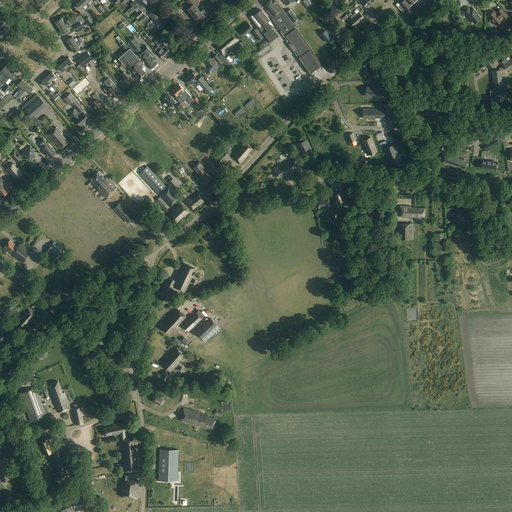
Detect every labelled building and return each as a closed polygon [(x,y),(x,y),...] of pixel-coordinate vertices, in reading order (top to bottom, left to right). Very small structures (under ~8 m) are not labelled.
[(85,4),(86,4),(82,0),(80,0),(76,4),(80,9),(83,7),(85,9),(86,9),(88,10),(91,7),(89,4),(87,6),(85,4)] [(148,1),(147,0),(140,0),(132,7),(135,10),(138,7),(138,6),(141,3),(143,6),(148,1)] [(187,9),(192,15),(198,9),(196,6),(199,4),(195,0),(187,0),(186,1),(191,6),(187,9)] [(322,65),(296,28),(278,2),(277,2),(275,0),(272,0),(271,0),(265,5),(268,9),(267,10),(273,17),(272,18),(274,20),(274,21),(277,27),(280,30),(281,31),(280,32),(284,36),(310,74),(322,65)] [(403,0),(399,4),(400,5),(398,7),(403,12),(405,10),(406,11),(411,6),(417,0),(418,1),(420,0),(403,0)] [(106,12),(100,6),(97,8),(103,14),(106,12)] [(148,10),(145,7),(135,15),(138,19),(148,10)] [(471,10),(468,7),(463,11),(467,16),(468,16),(472,21),(473,19),(476,22),(481,18),(476,12),(477,12),(473,8),(471,10)] [(198,9),(192,15),(196,20),(200,17),(202,19),(208,14),(203,9),(200,12),(198,9)] [(299,21),(291,9),(286,13),(295,24),(299,21)] [(507,16),(501,9),(496,13),(494,11),(488,16),(491,19),(490,20),(493,23),(493,22),(496,25),(502,20),(501,20),(504,18),(504,19),(507,16)] [(151,13),(149,10),(139,18),(143,22),(148,18),(146,16),(151,13)] [(270,20),(261,10),(254,15),(255,17),(252,20),(270,43),(279,36),(272,27),(273,25),(270,20)] [(147,24),(149,26),(161,16),(157,11),(152,15),(154,18),(150,21),(147,24)] [(355,13),(353,15),(359,23),(364,18),(359,12),(357,15),(355,13)] [(359,23),(353,15),(351,17),(352,18),(349,21),(354,27),(359,23)] [(167,23),(161,16),(149,26),(150,28),(154,25),(153,25),(154,24),(159,29),(167,23)] [(94,24),(89,17),(86,20),(91,26),(94,24)] [(56,22),(59,28),(65,24),(61,18),(56,22)] [(254,30),(248,23),(240,30),(245,35),(251,30),(252,31),(256,36),(259,41),(263,37),(260,33),(257,28),(254,30)] [(69,31),(65,24),(59,28),(63,34),(69,31)] [(334,24),(326,30),(335,40),(342,34),(334,24)] [(0,34),(3,38),(9,32),(4,27),(2,30),(0,27),(0,34)] [(429,40),(424,29),(420,31),(419,34),(419,36),(421,39),(423,40),(425,41),(429,40)] [(238,41),(232,33),(216,47),(223,55),(228,51),(227,50),(238,41)] [(329,37),(326,33),(324,35),(328,41),(332,38),(330,36),(329,37)] [(71,46),(76,43),(73,37),(67,40),(71,46)] [(140,43),(135,38),(128,43),(134,51),(135,50),(151,68),(151,69),(157,63),(154,60),(157,58),(157,59),(157,58),(149,49),(146,45),(141,49),(140,48),(139,48),(137,45),(140,43)] [(76,43),(71,46),(75,52),(80,49),(78,46),(80,45),(80,44),(78,42),(76,43)] [(130,48),(124,42),(121,45),(124,50),(126,48),(128,50),(118,58),(124,65),(126,63),(130,68),(139,78),(145,73),(141,67),(137,62),(140,59),(130,48)] [(157,45),(159,47),(156,49),(163,58),(170,52),(165,45),(165,46),(163,43),(162,44),(160,42),(157,45)] [(87,52),(81,57),(85,63),(92,58),(87,52)] [(210,57),(205,62),(210,68),(209,69),(211,71),(214,68),(218,66),(220,65),(223,62),(217,55),(212,59),(210,57)] [(497,59),(495,56),(485,62),(489,69),(495,65),(493,62),(497,59)] [(63,62),(68,67),(73,62),(69,57),(63,62)] [(231,64),(227,58),(223,61),(228,67),(231,64)] [(511,65),(511,60),(511,59),(508,61),(506,58),(502,61),(504,65),(503,65),(507,71),(511,68),(510,67),(511,65)] [(373,60),(366,61),(368,76),(376,75),(373,60)] [(73,73),(69,69),(68,67),(63,62),(58,67),(62,72),(65,70),(67,72),(68,71),(69,73),(68,74),(70,76),(73,73)] [(0,75),(0,83),(11,70),(5,66),(3,69),(1,68),(0,69),(0,72),(2,74),(0,75)] [(16,75),(11,70),(0,83),(0,85),(2,83),(4,84),(10,78),(12,80),(11,81),(14,82),(17,79),(14,77),(16,75)] [(503,90),(500,70),(492,71),(496,102),(504,101),(503,95),(506,94),(506,93),(506,92),(506,91),(505,90),(503,90)] [(47,77),(51,82),(56,77),(52,72),(47,77)] [(132,81),(123,72),(121,74),(123,77),(120,79),(126,86),(132,81)] [(197,78),(192,73),(185,79),(190,84),(192,82),(196,87),(199,84),(208,94),(212,90),(204,80),(205,79),(202,76),(196,81),(195,79),(197,78)] [(46,86),(51,82),(47,77),(41,81),(46,86)] [(116,86),(109,78),(106,81),(111,87),(107,91),(113,98),(118,93),(114,88),(116,86)] [(18,84),(23,89),(27,84),(22,79),(18,84)] [(70,81),(68,83),(71,87),(74,85),(76,83),(73,79),(70,81)] [(11,87),(7,84),(3,90),(6,93),(11,87)] [(27,84),(23,89),(29,94),(33,88),(27,84)] [(184,90),(179,84),(172,90),(176,96),(175,97),(181,103),(185,100),(188,104),(193,100),(184,89),(184,90)] [(367,87),(365,95),(380,98),(382,90),(367,87)] [(14,97),(10,93),(0,101),(0,104),(2,108),(14,97)] [(84,108),(71,93),(64,99),(69,105),(71,103),(76,108),(74,110),(74,109),(70,113),(80,126),(89,119),(84,112),(83,113),(81,110),(84,108)] [(101,99),(96,93),(92,96),(96,100),(92,104),(98,111),(103,106),(99,101),(101,99)] [(175,102),(167,94),(162,98),(170,107),(175,102)] [(46,104),(40,97),(25,110),(31,118),(46,104)] [(205,107),(197,97),(193,100),(202,110),(205,107)] [(181,104),(178,108),(183,113),(186,109),(181,104)] [(436,106),(428,106),(427,114),(436,114),(436,110),(441,111),(442,107),(439,107),(436,107),(436,106)] [(21,112),(17,108),(9,115),(12,119),(21,112)] [(364,109),(364,116),(368,116),(368,118),(375,118),(375,117),(381,117),(381,118),(386,118),(386,109),(364,109)] [(62,133),(57,127),(47,135),(55,144),(56,143),(61,149),(69,142),(61,134),(62,133)] [(372,137),(365,139),(371,153),(378,151),(372,137)] [(48,143),(43,138),(38,143),(50,158),(56,153),(48,143)] [(312,149),(307,139),(293,145),(297,155),(312,149)] [(252,149),(244,142),(240,147),(232,156),(240,163),(247,155),(252,149)] [(394,145),(385,149),(391,164),(400,161),(394,145)] [(35,151),(30,146),(21,154),(23,157),(25,155),(29,160),(34,155),(33,153),(35,151)] [(226,149),(222,146),(211,158),(214,161),(213,163),(218,167),(232,152),(227,148),(226,149)] [(21,160),(15,153),(12,156),(18,162),(21,160)] [(444,160),(447,161),(446,162),(464,169),(464,166),(465,166),(466,164),(465,164),(466,161),(455,157),(454,158),(448,156),(446,155),(444,160)] [(298,170),(293,159),(280,165),(280,166),(278,167),(278,168),(275,170),(279,178),(289,173),(289,174),(298,170)] [(496,162),(482,160),(481,168),(495,170),(496,162)] [(204,167),(200,162),(193,167),(197,172),(204,167)] [(17,169),(12,163),(6,169),(16,180),(23,173),(18,168),(17,169)] [(167,187),(147,166),(139,174),(170,207),(180,197),(169,185),(167,187)] [(213,177),(204,167),(197,172),(206,183),(213,177)] [(99,171),(91,179),(95,183),(97,185),(98,186),(103,181),(100,179),(103,176),(99,171)] [(98,186),(97,186),(100,189),(109,180),(107,177),(106,178),(103,176),(100,179),(103,181),(98,186)] [(0,187),(6,195),(11,190),(0,177),(0,187)] [(180,186),(174,178),(168,182),(174,190),(180,186)] [(100,189),(99,190),(102,194),(113,184),(109,180),(100,189)] [(218,187),(213,182),(205,191),(210,196),(218,187)] [(113,184),(102,194),(106,198),(117,187),(113,184)] [(206,201),(198,192),(190,199),(189,197),(185,201),(193,210),(199,204),(200,205),(206,201)] [(167,205),(160,197),(156,201),(163,208),(167,205)] [(330,206),(328,197),(325,198),(326,199),(317,202),(319,209),(330,206)] [(154,207),(148,201),(141,207),(147,213),(154,207)] [(134,216),(120,202),(114,209),(127,223),(134,216)] [(189,212),(180,204),(173,211),(172,209),(168,214),(177,222),(184,216),(185,217),(189,212)] [(411,206),(401,206),(401,218),(414,218),(424,218),(425,208),(411,208),(411,206)] [(465,209),(458,209),(458,215),(457,215),(456,221),(465,221),(466,215),(465,215),(465,209)] [(413,239),(413,224),(397,225),(397,239),(413,239)] [(446,258),(443,233),(435,234),(438,259),(446,258)] [(18,246),(10,240),(5,247),(12,253),(12,254),(14,255),(13,255),(23,263),(31,252),(20,243),(18,246)] [(67,251),(55,241),(44,254),(57,264),(67,251)] [(196,269),(186,264),(181,275),(180,274),(174,287),(185,292),(196,269)] [(177,278),(171,275),(162,291),(168,295),(177,278)] [(36,301),(33,300),(31,302),(34,304),(39,308),(42,303),(37,300),(36,301)] [(34,314),(29,309),(24,314),(24,315),(18,322),(23,327),(29,320),(34,314)] [(186,317),(177,309),(167,320),(168,321),(162,328),(169,334),(175,328),(176,329),(186,317)] [(188,331),(202,318),(197,312),(182,325),(188,331)] [(211,318),(196,332),(205,342),(220,328),(211,318)] [(189,341),(184,337),(180,341),(185,345),(189,341)] [(184,354),(177,348),(171,355),(170,354),(161,364),(170,372),(180,361),(179,360),(184,354)] [(172,376),(165,371),(156,383),(161,387),(165,382),(166,383),(172,376)] [(62,393),(58,381),(50,384),(52,388),(51,389),(55,400),(54,401),(59,413),(70,409),(65,393),(62,393)] [(49,397),(45,385),(41,386),(45,398),(49,397)] [(47,417),(36,387),(20,393),(31,422),(47,417)] [(113,389),(106,388),(104,398),(106,399),(111,400),(113,389)] [(163,400),(156,395),(152,400),(160,405),(163,400)] [(80,407),(80,404),(74,405),(74,408),(77,425),(83,424),(82,415),(84,415),(82,406),(80,407)] [(203,414),(183,408),(180,421),(199,426),(212,430),(215,419),(203,415),(203,414)] [(112,426),(103,428),(105,436),(115,434),(116,435),(119,435),(120,438),(127,437),(127,432),(125,422),(114,424),(112,425),(112,426)] [(120,438),(119,438),(122,473),(123,473),(122,476),(130,478),(130,472),(140,471),(137,436),(127,437),(120,438)] [(52,452),(46,439),(40,442),(47,456),(52,454),(55,466),(56,466),(58,477),(69,474),(68,469),(68,468),(63,448),(59,448),(57,449),(52,452)] [(17,455),(16,445),(7,446),(8,455),(17,455)] [(159,471),(159,480),(177,481),(179,450),(160,449),(160,458),(165,458),(165,471),(159,471)] [(9,468),(6,455),(0,456),(0,475),(1,481),(11,479),(8,468),(9,468)] [(122,478),(119,496),(137,499),(140,481),(122,478)] [(73,492),(63,497),(64,500),(75,496),(73,492)] [(70,501),(58,506),(60,511),(64,511),(67,511),(73,508),(72,506),(74,505),(74,509),(85,506),(83,498),(78,499),(79,500),(76,501),(76,500),(72,501),(73,502),(70,503),(70,501)]
